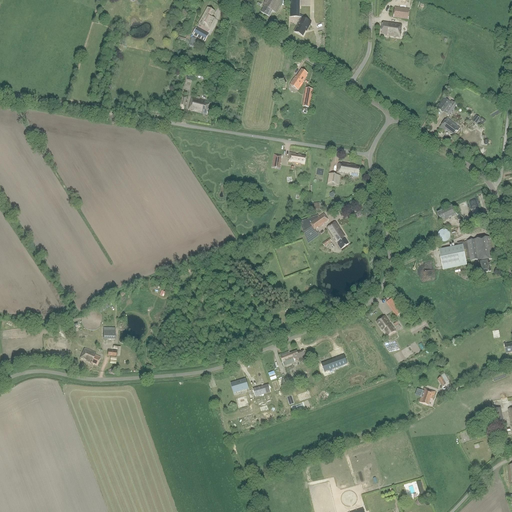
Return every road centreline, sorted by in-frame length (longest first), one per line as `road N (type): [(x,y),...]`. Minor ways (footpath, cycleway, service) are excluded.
road 1 (unclassified): [(0,383),(34,370),(91,379),(208,371),(361,307),(380,290),(388,255),(370,155)]
road 2 (track): [(248,483),(405,427),(511,362)]
road 3 (unclassified): [(370,155),(160,120)]
road 4 (track): [(160,120),(0,92)]
road 5 (tertiary): [(348,85),(221,0)]
road 6 (tertiary): [(493,187),(391,115)]
